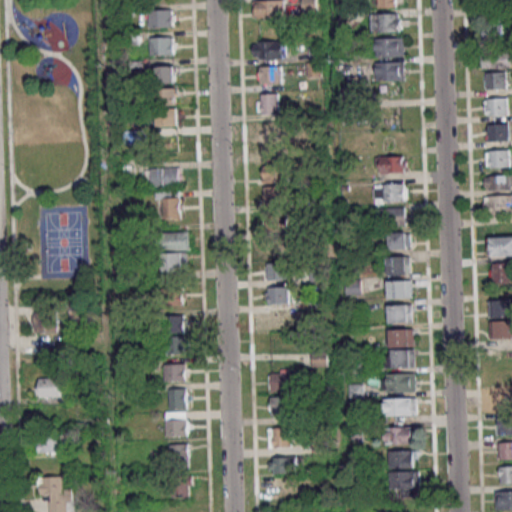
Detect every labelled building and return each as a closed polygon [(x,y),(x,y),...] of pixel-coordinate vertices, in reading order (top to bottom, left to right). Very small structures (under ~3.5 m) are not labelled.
[(254,17),(285,17),(285,0),(254,0),(254,17)] [(316,0),(303,0),(303,11),(317,11),(316,0)] [(175,9),(150,9),(150,27),(175,27),(175,9)] [(372,31),(402,31),(402,13),(372,13),(372,31)] [(482,17),(482,39),(504,39),(504,17),(482,17)] [(175,36),(150,36),(150,54),(175,54),(175,36)] [(380,55),(404,55),(404,37),(380,37),(380,55)] [(285,40),(254,40),(254,57),(285,57),(285,40)] [(511,52),(485,52),(485,69),(511,69),(511,52)] [(377,61),(377,80),(405,80),(405,61),(377,61)] [(308,77),(320,77),(320,62),(308,62),(308,77)] [(177,82),(177,65),(157,66),(157,83),(177,82)] [(260,66),(260,83),(282,83),(282,65),(260,66)] [(511,72),(484,72),(484,88),(511,88),(511,72)] [(178,88),(158,88),(158,105),(178,105),(178,88)] [(258,113),(279,113),(279,93),(258,93),(258,113)] [(509,98),(485,98),(485,114),(509,114),(509,98)] [(179,108),(157,108),(157,126),(179,126),(179,108)] [(488,140),(509,140),(509,124),(488,124),(488,140)] [(263,125),(263,137),(288,137),(288,125),(263,125)] [(486,150),(486,167),(510,167),(510,150),(486,150)] [(381,173),(406,173),(406,155),(381,155),(381,173)] [(181,167),(146,167),(146,185),(181,185),(181,167)] [(287,181),(287,167),(263,167),(263,181),(287,181)] [(511,213),(511,174),(485,175),(485,190),(511,190),(511,195),(484,196),(485,214),(511,213)] [(408,183),(375,183),(375,202),(408,202),(408,183)] [(265,186),(265,203),(293,203),(293,186),(265,186)] [(181,219),(181,190),(156,190),(156,200),(164,200),(164,219),(181,219)] [(406,207),(378,207),(378,224),(406,224),(406,207)] [(266,230),(288,230),(288,216),(266,216),(266,230)] [(164,272),(189,272),(189,231),(164,231),(164,272)] [(411,249),(411,231),(389,231),(389,249),(411,249)] [(511,236),(490,236),(490,256),(511,255),(511,236)] [(267,255),(290,255),(290,241),(267,240),(267,255)] [(411,256),(387,256),(387,273),(411,273),(411,256)] [(266,279),(290,279),(290,262),(266,262),(266,279)] [(511,262),(492,262),(492,282),(511,282),(511,262)] [(347,293),(361,293),(361,280),(347,280),(347,293)] [(413,297),(413,280),(389,280),(389,297),(413,297)] [(266,286),(266,303),(289,303),(289,286),(266,286)] [(185,287),(164,287),(164,304),(185,304),(185,287)] [(494,319),(494,338),(511,337),(511,299),(489,299),(490,319),(494,319)] [(389,304),(389,322),(413,322),(413,304),(389,304)] [(295,327),(295,311),(268,311),(268,327),(295,327)] [(163,315),(163,332),(186,332),(186,315),(163,315)] [(57,316),(35,316),(35,331),(57,331),(57,316)] [(390,328),(390,347),(415,347),(415,328),(390,328)] [(162,336),(162,354),(188,354),(188,336),(162,336)] [(415,349),(388,349),(388,368),(415,368),(415,349)] [(327,366),(327,354),(312,354),(312,366),(327,366)] [(187,363),(166,363),(166,380),(187,380),(187,363)] [(298,371),(269,371),(269,390),(298,390),(298,371)] [(416,391),(416,373),(384,373),(384,391),(416,391)] [(35,378),(35,396),(68,396),(68,378),(35,378)] [(169,408),(188,408),(188,388),(169,388),(169,408)] [(511,392),(493,392),(493,411),(511,411),(511,392)] [(271,397),(271,416),(296,416),(296,397),(271,397)] [(417,398),(384,398),(384,415),(417,415),(417,398)] [(188,436),(188,412),(167,412),(167,436),(188,436)] [(511,434),(511,416),(499,416),(499,434),(511,434)] [(386,444),(414,444),(414,426),(386,426),(386,444)] [(292,447),(292,427),(269,427),(269,447),(292,447)] [(40,452),(62,452),(62,435),(40,435),(40,452)] [(511,441),(499,442),(499,459),(511,459),(511,441)] [(171,444),(171,464),(189,464),(189,444),(171,444)] [(417,468),(416,450),(390,450),(390,468),(417,468)] [(271,473),(298,473),(298,457),(271,457),(271,473)] [(511,482),(511,465),(500,466),(500,483),(511,482)] [(419,471),(390,471),(390,488),(419,488),(419,471)] [(40,495),(50,495),(50,511),(78,511),(78,488),(65,488),(65,476),(40,477),(40,495)] [(192,476),(172,476),(172,497),(192,497),(192,476)] [(296,494),(296,477),(274,477),(274,494),(296,494)] [(511,508),(511,490),(496,491),(496,509),(511,508)]
